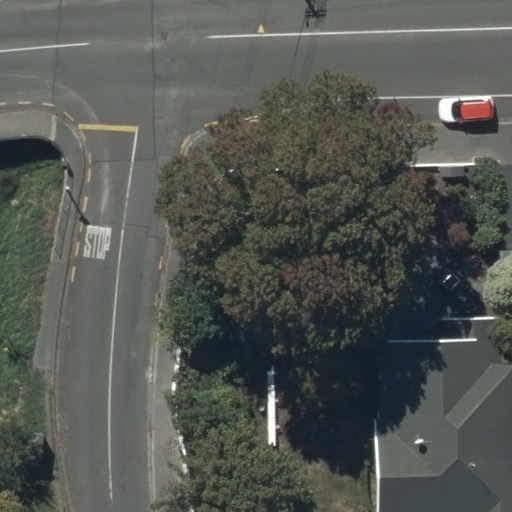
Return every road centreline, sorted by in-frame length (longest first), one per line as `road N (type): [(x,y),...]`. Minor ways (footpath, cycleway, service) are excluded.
road 1 (residential): [(155,41),(137,128),(117,331),(114,511)]
road 2 (tertiary): [(155,41),(511,31)]
road 3 (tertiary): [(0,50),(155,41)]
